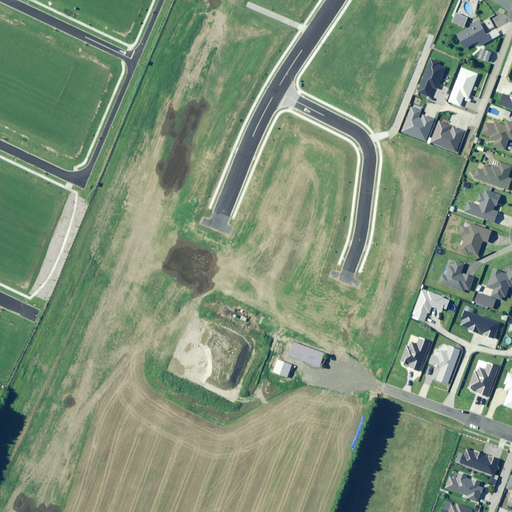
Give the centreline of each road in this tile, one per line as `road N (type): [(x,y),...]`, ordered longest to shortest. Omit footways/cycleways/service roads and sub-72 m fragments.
road 1 (residential): [(348,271),(368,147),(358,132),(275,91)]
road 2 (residential): [(135,61),(85,173),(68,176),(0,144)]
road 3 (residential): [(135,61),(6,0)]
road 4 (residential): [(275,91),(221,213)]
road 5 (residential): [(387,391),(511,436)]
